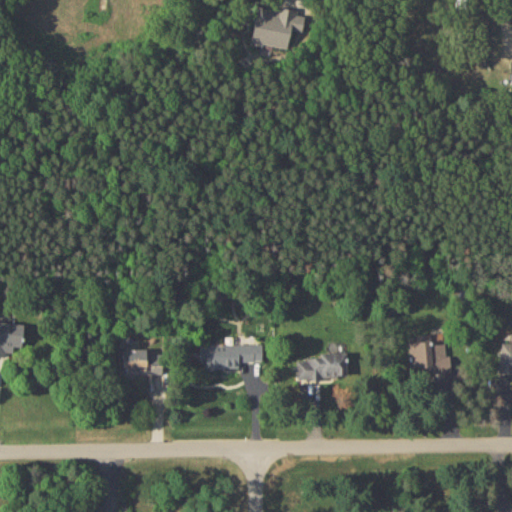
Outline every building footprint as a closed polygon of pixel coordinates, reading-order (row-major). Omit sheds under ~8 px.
[(250,42),(286,48),(289,29),(303,31),(306,13),(277,8),(277,9),(256,6),(250,42)] [(20,348),(23,324),(0,321),(0,354),(9,356),(10,346),(20,348)] [(410,366),(419,366),(420,375),(451,372),(449,356),(433,357),(431,333),(416,334),(417,341),(407,342),(410,366)] [(511,342),(499,342),(499,369),(511,369),(511,342)] [(261,343),(200,343),(200,367),(237,368),(238,361),(261,361),(261,343)] [(119,375),(146,374),(145,347),(118,348),(119,375)] [(345,352),(319,352),(319,357),(297,358),(297,379),(346,378),(345,352)]
